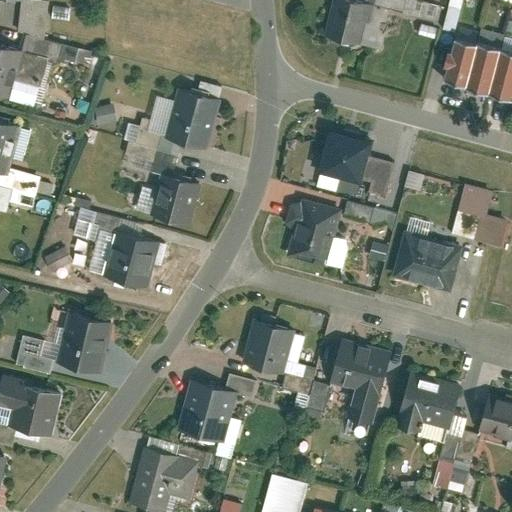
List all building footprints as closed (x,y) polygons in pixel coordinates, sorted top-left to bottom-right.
[(339,0),(330,32),(370,44),(383,0),(339,0)] [(453,29),(461,0),(448,0),(441,26),(453,29)] [(444,76),(511,96),(511,50),(457,34),(444,76)] [(0,87),(18,93),(30,46),(0,38),(0,87)] [(171,135),(213,145),(224,94),(182,85),(171,135)] [(0,167),(14,171),(26,122),(0,115),(0,167)] [(153,158),(156,133),(145,131),(147,118),(140,117),(139,123),(128,122),(123,154),(153,158)] [(336,128),(323,171),(359,182),(372,138),(336,128)] [(159,215),(194,222),(204,177),(169,169),(159,215)] [(464,184),(449,232),(503,249),(511,222),(483,213),(489,192),(464,184)] [(289,249),(330,261),(346,207),(305,195),(289,249)] [(394,222),(395,212),(373,210),(372,220),(394,222)] [(111,275),(148,284),(158,237),(122,229),(111,275)] [(397,271),(455,288),(467,248),(409,231),(397,271)] [(480,272),(485,250),(474,248),(469,270),(480,272)] [(63,360),(106,369),(117,319),(75,309),(63,360)] [(264,322),(253,361),(283,370),(295,331),(264,322)] [(334,372),(388,388),(398,354),(345,338),(334,372)] [(406,411),(453,425),(466,380),(419,366),(406,411)] [(253,394),(257,380),(228,372),(224,386),(253,394)] [(14,421),(58,431),(68,389),(23,379),(14,421)] [(196,383),(182,431),(220,442),(235,395),(196,383)] [(477,429),(511,439),(511,395),(489,389),(477,429)] [(151,447),(133,506),(154,511),(166,511),(183,457),(151,447)] [(0,500),(11,452),(0,449),(0,500)] [(300,511),(306,489),(271,480),(263,511),(300,511)]
